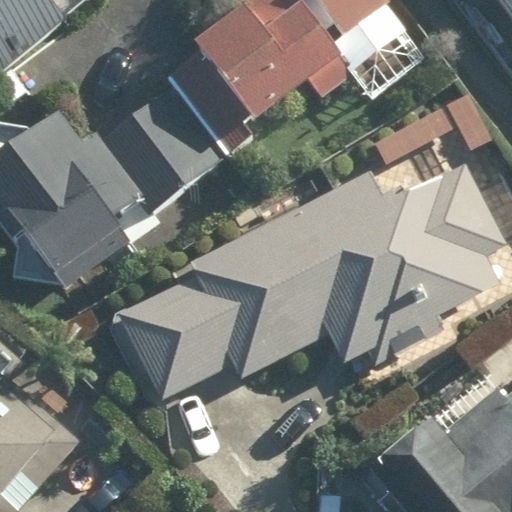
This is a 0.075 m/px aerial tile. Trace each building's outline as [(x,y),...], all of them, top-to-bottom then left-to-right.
[(0,0),(0,76),(60,28),(53,20),(75,0),(0,0)] [(170,91),(223,163),(343,73),(368,108),(429,62),(382,0),(303,0),(299,4),(296,0),(234,0),(247,17),(162,81),(170,91)] [(511,0),(464,0),(511,62),(511,0)] [(223,163),(170,91),(80,158),(51,119),(0,156),(0,250),(38,302),(223,163)] [(384,204),(377,188),(180,276),(187,291),(111,325),(148,409),(229,373),(237,392),(334,349),(351,389),(442,348),(431,324),(490,298),(475,264),(500,253),(463,169),(384,204)] [(0,395),(14,380),(0,368),(0,511),(28,511),(74,460),(0,395)] [(511,511),(511,402),(506,408),(500,401),(441,449),(426,431),(355,489),(373,511),(511,511)]
